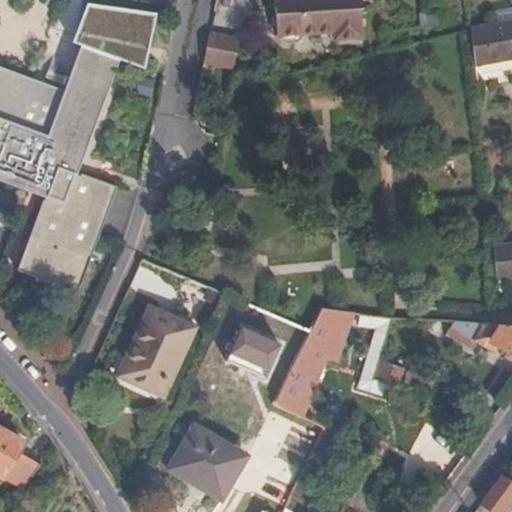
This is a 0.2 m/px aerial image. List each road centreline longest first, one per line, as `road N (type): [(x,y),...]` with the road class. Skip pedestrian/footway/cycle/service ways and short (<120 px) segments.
road 1 (residential): [(50,413),(151,185),(177,159)]
road 2 (tertiary): [(118,511),(50,413)]
